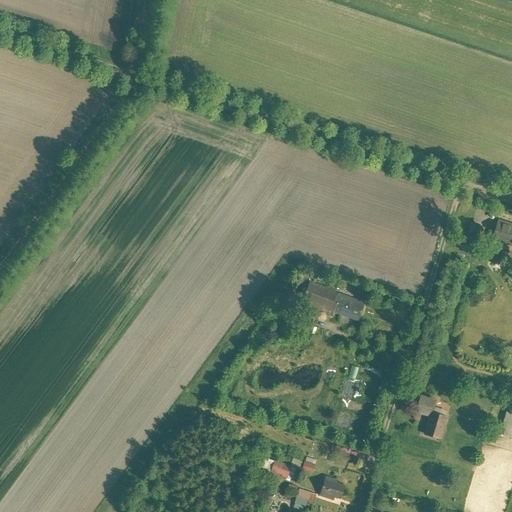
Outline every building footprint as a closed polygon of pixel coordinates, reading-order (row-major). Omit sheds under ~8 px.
[(511,224),(497,220),(493,239),(511,243),(511,224)] [(304,312),(329,321),(333,311),(340,295),(337,294),(337,292),(309,282),(301,303),(306,305),(304,312)] [(365,304),(340,294),(340,295),(333,311),(358,321),(365,304)] [(414,412),(429,417),(435,398),(419,394),(414,412)] [(438,439),(447,417),(432,411),(423,433),(438,439)] [(502,436),(511,438),(511,412),(504,411),(501,428),(503,428),(502,436)] [(300,467),(301,460),(292,458),(291,465),(300,467)] [(276,460),(272,473),(286,477),(290,464),(276,460)] [(313,472),(316,464),(304,460),(301,469),(313,472)] [(324,480),(320,493),(340,499),(344,486),(324,480)] [(301,490),(295,506),(305,510),(310,493),(301,490)]
